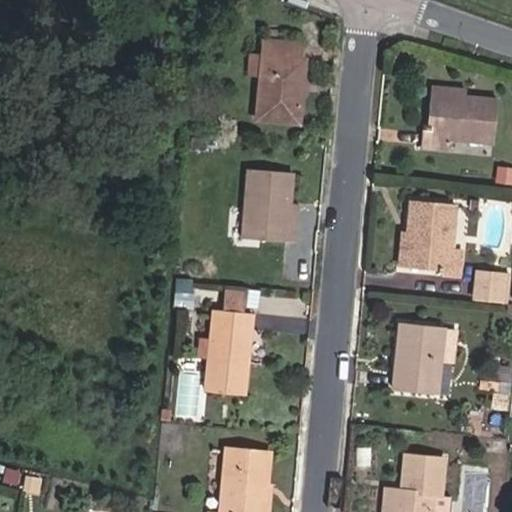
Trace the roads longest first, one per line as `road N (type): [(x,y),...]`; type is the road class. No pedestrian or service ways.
road 1 (residential): [(316,511),(360,35),(371,0)]
road 2 (tertiary): [(393,0),(511,43)]
